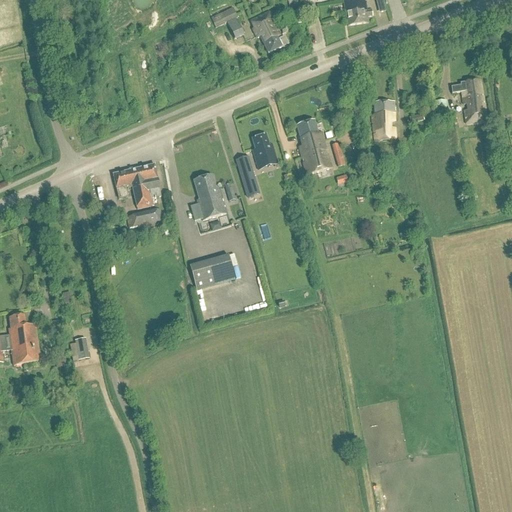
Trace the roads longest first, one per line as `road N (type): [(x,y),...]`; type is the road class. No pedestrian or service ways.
road 1 (tertiary): [(72,174),(499,0)]
road 2 (unclassified): [(155,511),(145,453),(112,373),(72,174)]
road 3 (unclassified): [(72,174),(31,0)]
